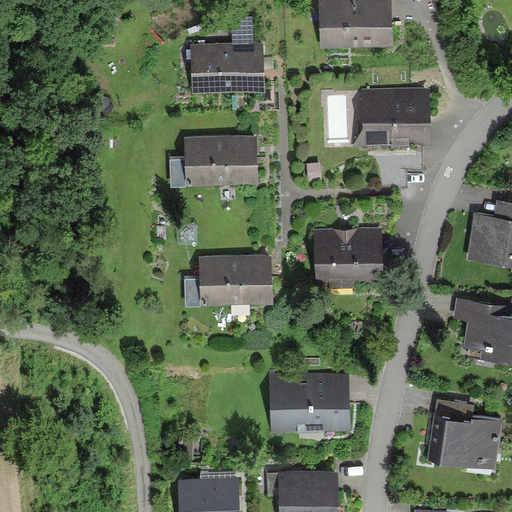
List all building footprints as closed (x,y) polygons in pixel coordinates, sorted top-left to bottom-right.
[(392,0),(319,0),(322,44),(393,43),(392,15),(392,0)] [(232,16),(233,37),(254,37),(253,15),(232,16)] [(233,37),(191,40),(194,89),(266,85),(263,36),(254,37),(233,37)] [(430,84),(362,87),(365,144),(432,141),(431,119),(430,84)] [(256,130),(185,133),(185,153),(171,154),(172,181),(186,181),(186,182),(258,179),(257,149),(256,130)] [(323,177),(322,160),(309,161),(310,178),(323,177)] [(511,198),(498,197),(495,213),(511,215),(511,198)] [(511,215),(495,213),(475,210),(468,256),(511,261),(511,215)] [(383,224),(314,227),(316,276),(331,276),(331,284),(353,283),(353,275),(384,273),(384,251),(383,224)] [(272,249),(200,252),(200,272),(185,273),(186,300),(201,300),(201,301),(274,299),(273,269),(272,249)] [(511,310),(508,310),(504,309),(505,299),(458,293),(455,315),(469,316),(465,342),(470,343),(469,350),(511,355),(511,310)] [(349,370),(270,373),(272,430),(351,427),(350,391),(349,370)] [(464,413),(447,410),(439,456),(495,465),(504,415),(473,410),(472,414),(464,413)] [(298,467),(278,468),(280,511),(340,511),(338,465),(298,467)] [(207,474),(179,475),(180,511),(240,511),(238,472),(207,474)]
